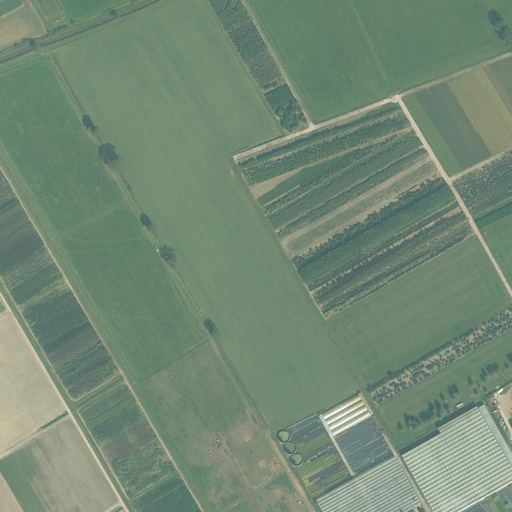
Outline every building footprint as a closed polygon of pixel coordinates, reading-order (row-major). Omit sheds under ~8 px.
[(332,433),(356,422),(356,421),(359,420),(361,423),(371,418),(361,396),(323,414),(332,433)] [(441,435),(402,457),(433,511),(460,511),(479,502),(511,481),(511,469),(477,408),(438,430),(441,435)] [(73,420),(32,442),(53,480),(58,477),(60,470),(63,468),(65,468),(73,464),(74,458),(77,459),(78,456),(84,452),(85,446),(86,445),(81,436),(78,438),(79,434),(80,433),(73,420)] [(322,511),(407,511),(421,505),(419,500),(406,476),(395,457),(315,500),(322,511)] [(107,511),(121,504),(120,499),(111,485),(112,482),(111,482),(108,482),(106,479),(106,477),(102,476),(102,478),(98,480),(99,482),(98,488),(99,488),(98,493),(99,494),(98,498),(98,499),(97,507),(93,508),(89,511),(85,510),(86,511),(107,511)]
